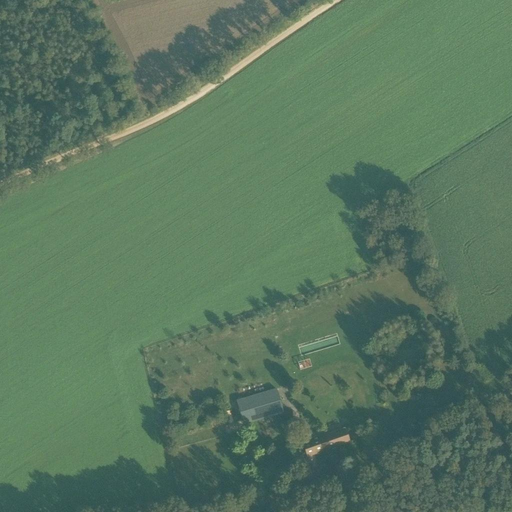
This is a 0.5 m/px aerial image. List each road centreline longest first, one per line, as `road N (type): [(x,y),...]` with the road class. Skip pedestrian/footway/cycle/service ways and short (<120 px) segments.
road 1 (unclassified): [(335,0),(162,114),(0,185)]
road 2 (track): [(200,511),(374,467),(412,475),(511,455)]
